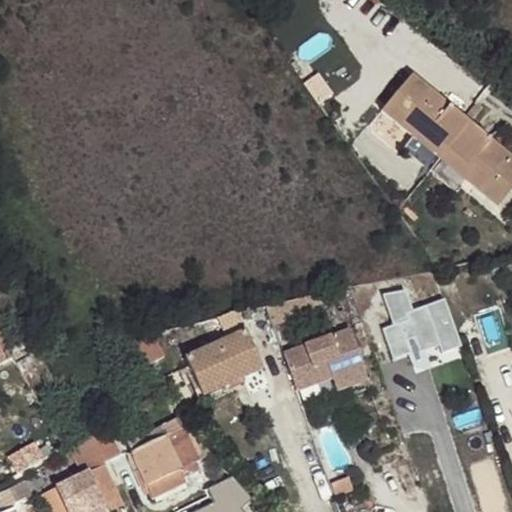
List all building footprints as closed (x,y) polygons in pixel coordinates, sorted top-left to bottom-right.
[(380,111),(411,138),(419,128),(445,150),(472,173),(464,182),(494,208),(511,185),(511,159),(410,75),(380,111)] [(419,128),(411,138),(438,160),(445,150),(419,128)] [(438,160),(464,182),(472,173),(445,150),(438,160)] [(431,290),(372,308),(391,369),(450,351),(431,290)] [(281,301),(257,306),(264,325),(291,320),(290,312),(334,304),(332,292),(310,296),(281,301)] [(0,317),(0,365),(18,358),(0,317)] [(341,327),(275,353),(289,391),(314,381),(314,373),(322,370),(324,376),(328,388),(360,375),(341,327)] [(221,379),(225,387),(262,370),(244,331),(181,358),(198,390),(221,379)] [(314,381),(324,376),(322,370),(314,373),(314,381)] [(202,397),(225,387),(221,379),(198,390),(202,397)] [(184,428),(165,436),(181,468),(199,460),(184,428)] [(122,456),(108,429),(92,439),(102,459),(105,465),(122,456)] [(181,468),(165,436),(128,454),(144,487),(178,470),(181,468)] [(102,459),(92,439),(70,453),(78,470),(82,468),(85,474),(61,486),(40,496),(47,511),(93,511),(105,507),(115,501),(96,462),(102,459)] [(28,448),(14,456),(22,471),(37,463),(28,448)] [(186,483),(178,470),(144,487),(151,500),(186,483)] [(25,482),(31,495),(41,491),(35,477),(25,482)] [(185,507),(185,511),(253,511),(251,479),(209,481),(210,505),(185,507)] [(14,504),(31,495),(25,482),(8,491),(14,504)] [(266,511),(259,501),(250,507),(253,511),(266,511)]
